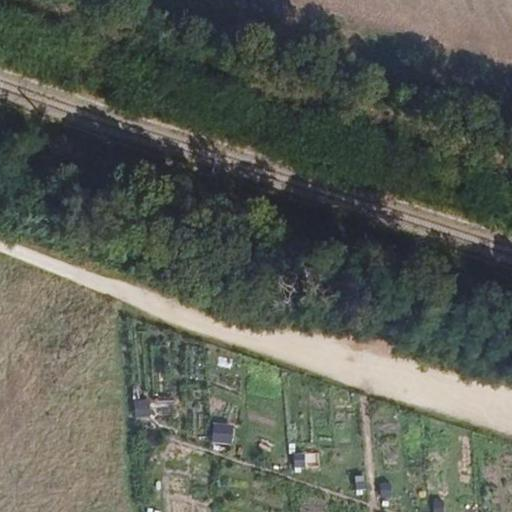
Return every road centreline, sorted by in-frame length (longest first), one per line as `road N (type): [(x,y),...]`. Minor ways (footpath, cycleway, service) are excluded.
road 1 (track): [(511,410),(177,315),(117,288),(90,287),(0,418)]
road 2 (track): [(117,288),(0,242)]
